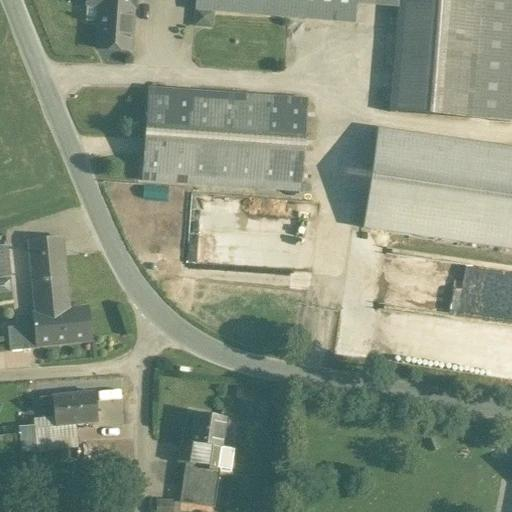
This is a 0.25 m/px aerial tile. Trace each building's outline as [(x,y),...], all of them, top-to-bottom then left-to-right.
[(88,0),(87,24),(99,25),(100,21),(126,22),(132,23),(133,10),(135,10),(135,0),(88,0)] [(356,0),(195,0),(195,11),(354,24),(356,6),(356,0)] [(356,0),(356,6),(398,9),(398,0),(356,0)] [(398,0),(398,9),(389,113),(470,120),(479,0),(398,0)] [(511,107),(511,0),(479,0),(470,120),(511,123),(511,107)] [(126,22),(100,21),(99,25),(98,50),(130,53),(130,51),(124,50),(126,22)] [(308,102),(149,91),(142,183),(302,194),(308,102)] [(511,151),(376,131),(362,229),(511,250),(511,151)] [(318,205),(192,196),(190,230),(315,239),(318,205)] [(315,239),(190,230),(187,266),(313,275),(315,239)] [(64,240),(29,244),(30,260),(65,256),(64,240)] [(8,247),(0,248),(0,280),(12,280),(8,247)] [(511,266),(413,254),(406,307),(376,304),(373,330),(389,332),(400,329),(408,360),(411,331),(427,327),(426,341),(425,339),(422,366),(475,373),(500,367),(499,366),(487,364),(484,352),(498,348),(502,349),(511,346),(511,330),(511,326),(511,325),(511,266)] [(65,256),(30,260),(36,318),(71,314),(65,256)] [(36,318),(36,327),(38,347),(40,346),(91,341),(88,312),(71,314),(36,318)] [(36,327),(8,330),(11,354),(40,351),(40,346),(38,347),(36,327)] [(244,391),(238,429),(258,432),(260,419),(267,421),(269,406),(262,405),(263,394),(244,391)] [(95,394),(52,397),(54,417),(56,428),(73,427),(98,424),(95,394)] [(54,417),(52,397),(44,398),(46,418),(54,417)] [(227,420),(195,416),(193,431),(191,445),(205,447),(201,470),(187,467),(182,504),(214,509),(219,472),(217,472),(220,450),(222,450),(227,420)] [(56,428),(54,417),(46,418),(36,419),(37,427),(38,444),(38,452),(76,450),(73,427),(56,428)] [(0,446),(38,444),(37,427),(20,428),(20,436),(0,437),(0,446)] [(178,466),(187,467),(201,470),(205,447),(191,445),(193,431),(184,429),(178,466)] [(220,450),(217,472),(219,472),(231,474),(234,452),(222,450),(220,450)] [(511,511),(511,485),(496,483),(489,511),(511,511)]
